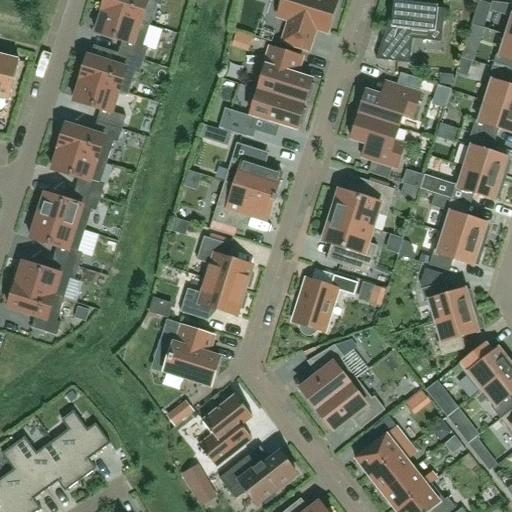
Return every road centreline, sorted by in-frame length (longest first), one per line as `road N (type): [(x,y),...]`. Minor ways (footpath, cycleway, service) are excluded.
road 1 (residential): [(352,511),(240,371),(358,0)]
road 2 (residential): [(77,0),(18,181)]
